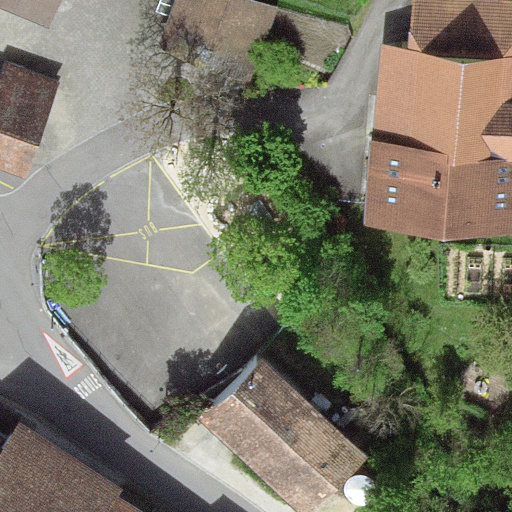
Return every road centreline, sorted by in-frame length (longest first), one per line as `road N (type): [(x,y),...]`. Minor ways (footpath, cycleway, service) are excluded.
road 1 (residential): [(0,230),(131,142),(196,118),(308,109),(398,0)]
road 2 (tertiary): [(13,325),(124,436),(216,511)]
